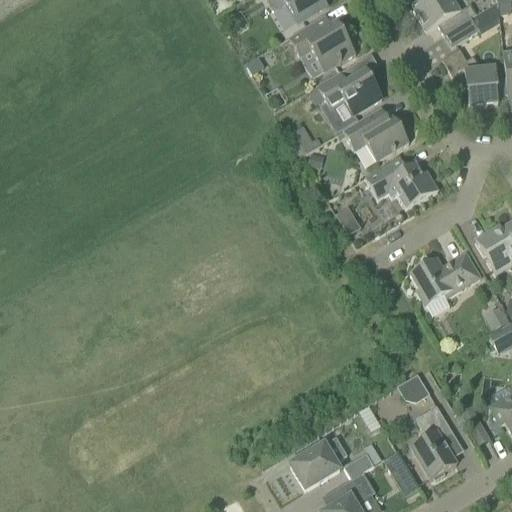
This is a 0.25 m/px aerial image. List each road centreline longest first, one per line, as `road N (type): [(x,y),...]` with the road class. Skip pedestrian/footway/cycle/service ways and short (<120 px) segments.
road 1 (residential): [(475,155),(456,151),(368,0)]
road 2 (residential): [(367,258),(464,209),(473,195),(475,155)]
